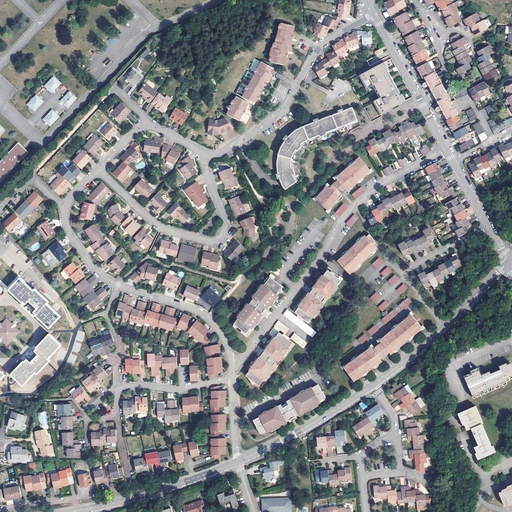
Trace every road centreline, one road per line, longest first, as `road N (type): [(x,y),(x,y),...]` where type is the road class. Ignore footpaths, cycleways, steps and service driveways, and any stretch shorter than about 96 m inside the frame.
road 1 (residential): [(447,148),(355,205),(246,355),(230,362)]
road 2 (residential): [(65,207),(67,228),(99,273),(200,312),(221,333),(230,362)]
road 3 (residential): [(97,169),(158,226),(211,242),(226,225),(204,152)]
road 4 (residential): [(374,13),(320,45),(283,109),(223,153),(204,152)]
road 5 (tertiary): [(372,384),(508,261)]
road 6 (tertiary): [(72,511),(237,461)]
road 7 (tertiary): [(237,461),(372,384)]
road 8 (residential): [(374,13),(447,148)]
road 9 (residential): [(204,152),(146,126),(97,169)]
